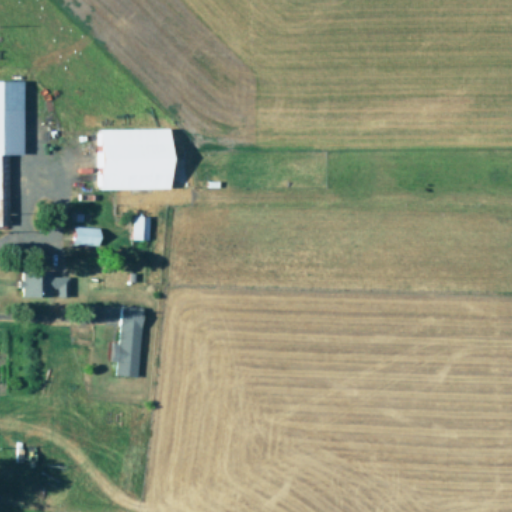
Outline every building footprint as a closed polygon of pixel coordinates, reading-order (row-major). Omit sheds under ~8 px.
[(19,80),(0,80),(0,225),(5,225),(5,154),(19,154),(19,80)] [(166,188),(165,128),(94,129),(95,189),(166,188)] [(146,216),(129,216),(129,240),(145,240),(146,216)] [(69,244),(95,245),(96,228),(70,226),(69,244)] [(65,276),(47,277),(47,271),(16,272),(16,289),(18,289),(18,297),(47,296),(47,289),(53,289),(53,298),(66,297),(65,276)] [(115,344),(108,344),(107,362),(112,362),(112,375),(134,377),(138,307),(117,306),(115,344)]
